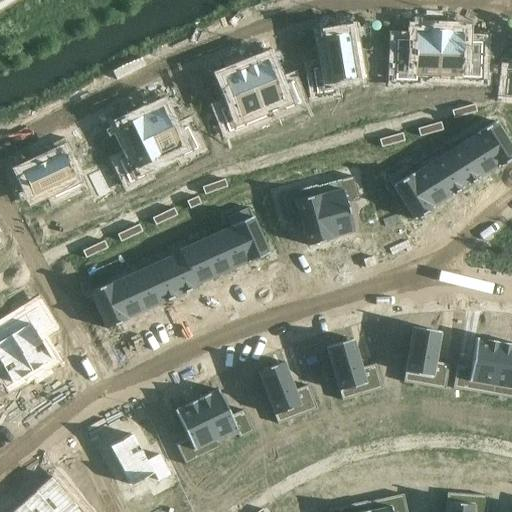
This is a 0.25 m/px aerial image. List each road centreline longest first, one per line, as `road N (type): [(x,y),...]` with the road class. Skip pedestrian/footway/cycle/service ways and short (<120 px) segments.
road 1 (residential): [(0,477),(128,393),(247,333),(410,278)]
road 2 (residential): [(403,0),(313,9),(204,47),(0,148)]
road 3 (residential): [(410,278),(511,199)]
